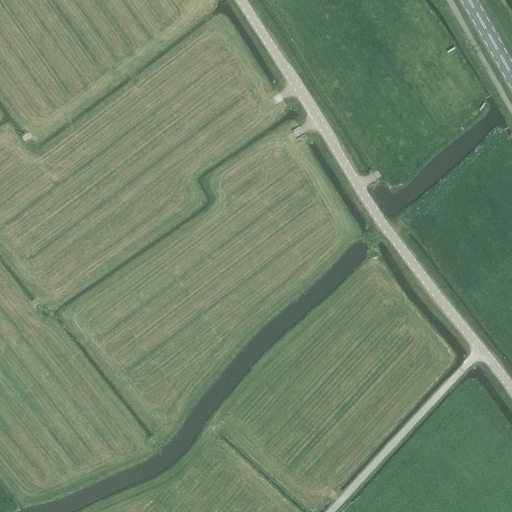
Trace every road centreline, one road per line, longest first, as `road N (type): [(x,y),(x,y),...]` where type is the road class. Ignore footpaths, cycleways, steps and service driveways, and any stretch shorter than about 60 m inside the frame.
road 1 (unclassified): [(511,390),(370,207),(239,0)]
road 2 (track): [(481,351),(331,511)]
